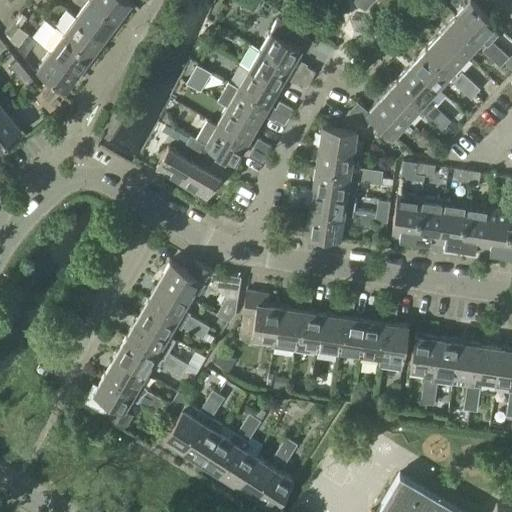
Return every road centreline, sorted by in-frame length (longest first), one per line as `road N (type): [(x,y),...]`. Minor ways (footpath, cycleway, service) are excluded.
road 1 (residential): [(250,255),(511,295)]
road 2 (residential): [(56,387),(152,209)]
road 3 (residential): [(250,255),(281,161),(341,80)]
road 4 (residential): [(10,240),(61,184),(76,179),(152,209)]
